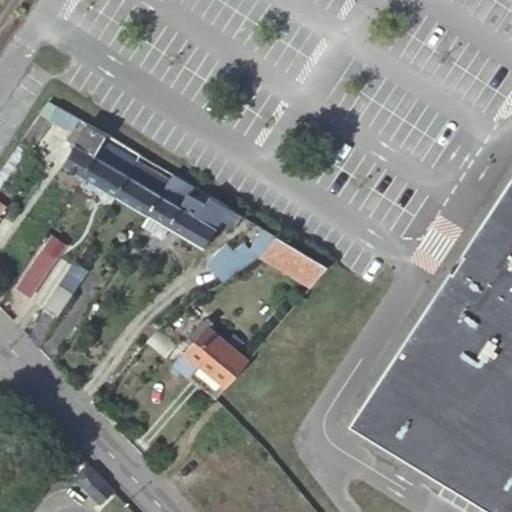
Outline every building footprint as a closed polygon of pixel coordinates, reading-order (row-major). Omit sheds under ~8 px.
[(49,119),(56,104),(48,101),(39,113),(49,119)] [(64,163),(85,175),(104,141),(108,133),(56,104),(49,119),(72,130),(74,126),(82,131),(64,163)] [(0,188),(49,119),(39,113),(0,169),(0,188)] [(104,141),(85,175),(117,194),(128,172),(135,176),(146,157),(140,152),(136,160),(104,141)] [(128,172),(117,194),(150,213),(161,193),(143,180),(153,160),(146,157),(135,176),(128,172)] [(205,246),(229,206),(210,194),(206,201),(191,192),(195,185),(174,173),(161,193),(150,213),(164,222),(205,246)] [(511,511),(511,181),(496,206),(467,250),(470,251),(458,269),(455,267),(423,312),(355,421),(498,511),(511,511)] [(157,234),(164,222),(150,213),(143,225),(157,234)] [(278,235),(264,227),(250,249),(245,242),(235,250),(228,243),(208,263),(223,281),(259,255),(278,235)] [(329,265),(278,235),(259,255),(312,286),(329,265)] [(31,295),(58,255),(44,247),(18,287),(31,295)] [(61,284),(45,308),(58,316),(74,293),(61,284)] [(216,398),(249,359),(208,325),(175,363),(216,398)] [(158,327),(147,340),(165,356),(177,342),(158,327)] [(105,481),(91,466),(84,468),(76,477),(92,493),(105,481)]
